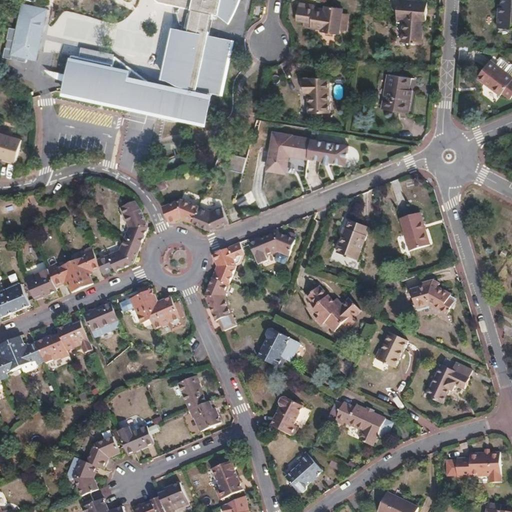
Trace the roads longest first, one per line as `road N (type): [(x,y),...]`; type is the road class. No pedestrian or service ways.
road 1 (residential): [(428,157),(197,249)]
road 2 (residential): [(448,177),(511,410)]
road 3 (residential): [(511,420),(414,452),(319,511)]
road 4 (residential): [(154,269),(0,336)]
road 5 (residential): [(248,432),(184,282)]
road 6 (residential): [(166,238),(140,194),(114,179),(81,174),(42,183)]
road 7 (residential): [(453,0),(442,136)]
road 8 (residential): [(126,484),(248,432)]
